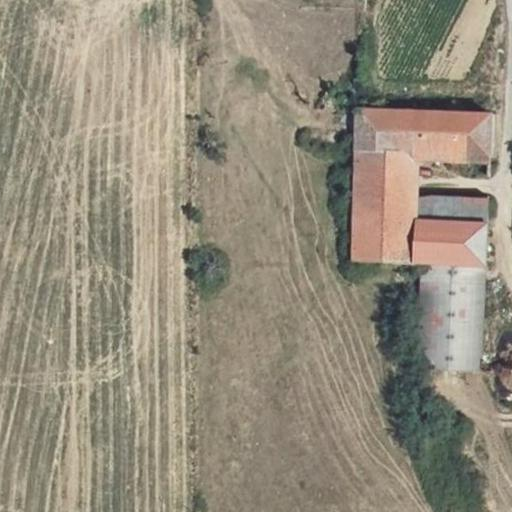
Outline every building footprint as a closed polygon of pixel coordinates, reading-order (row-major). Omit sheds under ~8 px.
[(490,157),(491,114),(359,107),(348,106),(347,124),(360,124),(359,151),(429,154),(490,157)] [(359,151),(357,220),(427,223),(429,154),(359,151)] [(437,214),(493,214),(493,196),(437,195),(437,214)] [(424,261),(488,263),(488,226),(427,223),(357,220),(356,259),(424,261)] [(488,263),(424,261),(421,352),(485,354),(488,263)]
